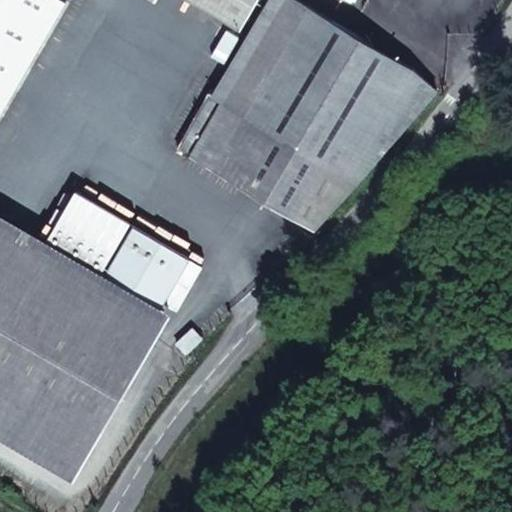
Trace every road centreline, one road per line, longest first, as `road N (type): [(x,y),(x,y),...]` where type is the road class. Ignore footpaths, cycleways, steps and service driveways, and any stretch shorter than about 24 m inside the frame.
road 1 (unclassified): [(132,511),(511,17)]
road 2 (unknown): [(102,0),(100,59),(56,123),(188,204),(267,337)]
